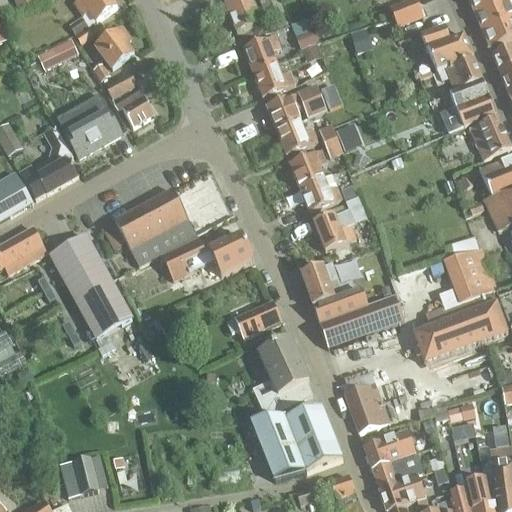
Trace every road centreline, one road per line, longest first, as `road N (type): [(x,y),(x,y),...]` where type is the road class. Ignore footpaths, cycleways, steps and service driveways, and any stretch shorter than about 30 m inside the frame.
road 1 (residential): [(200,129),(261,242),(352,471)]
road 2 (residential): [(0,238),(200,129)]
road 3 (residential): [(136,511),(281,492),(352,471)]
road 4 (residential): [(200,129),(145,0)]
road 5 (residential): [(511,122),(459,0)]
